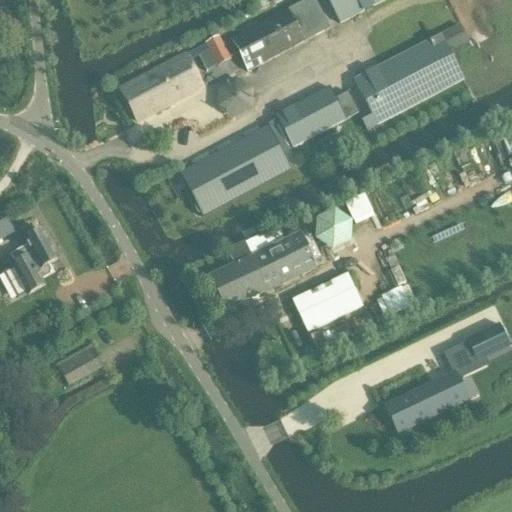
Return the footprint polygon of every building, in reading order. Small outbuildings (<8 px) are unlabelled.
[(239,56),(245,69),(247,74),(329,31),(313,0),(310,0),(231,41),(222,46),(218,39),(205,46),(217,70),(230,63),(229,61),(239,56)] [(326,0),(340,25),(388,0),(326,0)] [(441,37),(354,82),(372,118),(362,123),(367,132),(464,82),(449,54),(469,43),(460,27),(441,37)] [(184,57),(120,91),(138,124),(202,90),(184,57)] [(232,120),(250,111),(251,92),(234,81),(216,91),(217,110),(232,120)] [(292,150),(346,122),(329,90),(276,118),(292,150)] [(201,215),(290,168),(267,126),(179,173),(201,215)] [(330,163),(343,156),(334,138),(320,145),(330,163)] [(405,205),(479,170),(467,144),(393,179),(405,205)] [(405,205),(393,179),(392,177),(301,220),(320,258),(366,236),(361,227),(405,205)] [(426,325),(511,284),(511,257),(484,197),(387,243),(426,325)] [(0,225),(0,241),(13,234),(7,222),(0,225)] [(5,275),(18,299),(27,294),(29,296),(44,288),(41,284),(55,276),(49,266),(56,261),(40,233),(25,241),(28,246),(9,257),(14,267),(13,268),(14,270),(5,275)] [(314,269),(297,235),(267,249),(261,237),(242,246),(241,244),(227,251),(234,266),(208,279),(225,313),(314,269)] [(291,303),(307,337),(362,310),(347,277),(345,278),(291,303)] [(499,325),(465,341),(476,365),(510,349),(499,325)] [(68,387),(103,368),(93,350),(58,370),(68,387)] [(384,409),(397,436),(468,402),(455,374),(384,409)]
